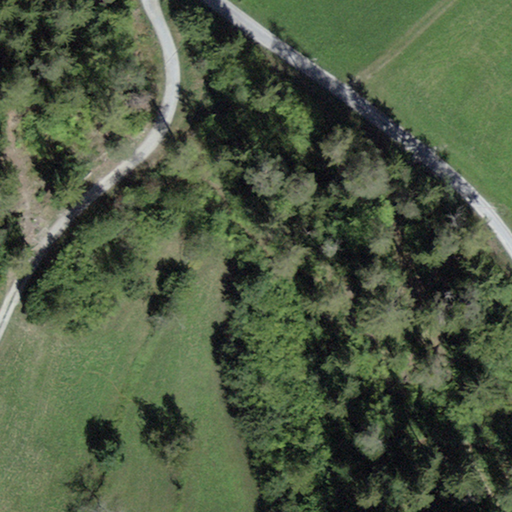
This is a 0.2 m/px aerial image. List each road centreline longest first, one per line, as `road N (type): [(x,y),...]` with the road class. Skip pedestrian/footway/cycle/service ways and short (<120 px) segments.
road 1 (track): [(149,0),(173,58),(164,132),(74,209),(23,275),(0,330)]
road 2 (track): [(219,0),(336,86),(511,246)]
